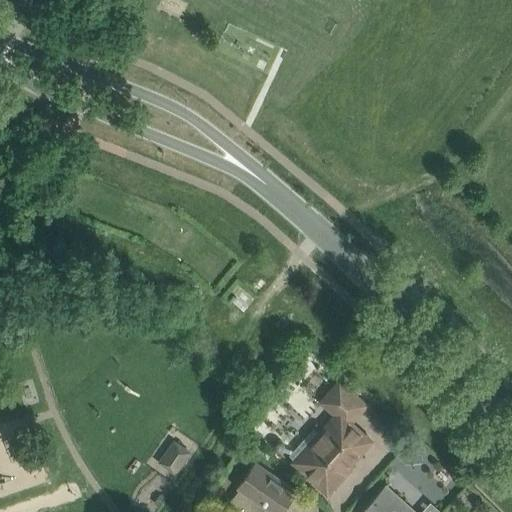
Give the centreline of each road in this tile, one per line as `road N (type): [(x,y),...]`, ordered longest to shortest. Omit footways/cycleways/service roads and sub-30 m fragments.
road 1 (tertiary): [(511,444),(436,349),(266,188)]
road 2 (tertiary): [(266,188),(190,118),(0,37)]
road 3 (tertiary): [(0,59),(41,88),(266,188)]
